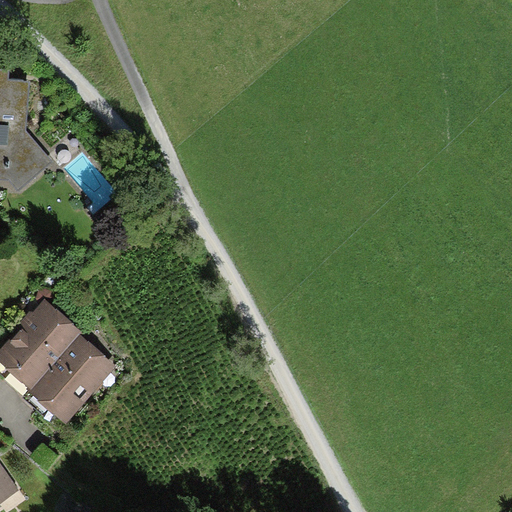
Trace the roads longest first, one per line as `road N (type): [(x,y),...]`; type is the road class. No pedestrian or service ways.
road 1 (track): [(0,3),(135,138),(210,234),(354,511)]
road 2 (track): [(98,0),(188,205)]
road 3 (track): [(94,511),(149,496),(257,511)]
